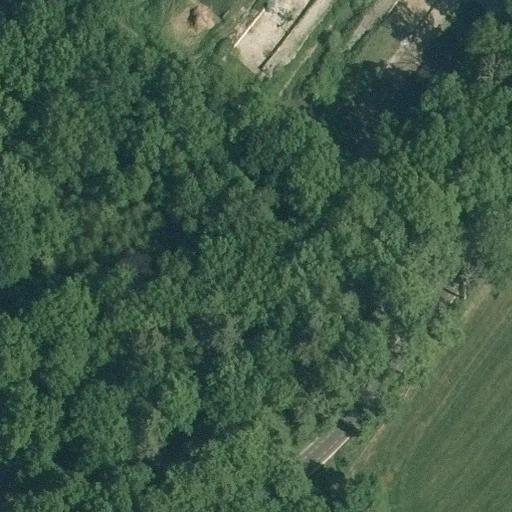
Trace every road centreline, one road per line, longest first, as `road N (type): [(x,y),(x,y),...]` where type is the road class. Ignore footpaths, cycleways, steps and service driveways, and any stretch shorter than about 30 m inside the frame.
road 1 (track): [(102,0),(474,260)]
road 2 (track): [(425,226),(241,286),(0,381)]
road 3 (tertiary): [(254,511),(341,437),(511,207)]
